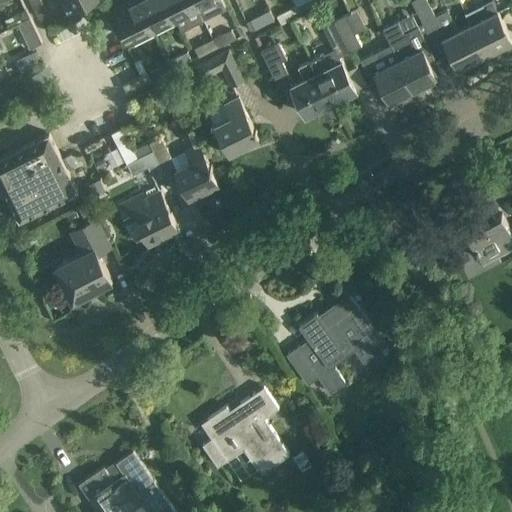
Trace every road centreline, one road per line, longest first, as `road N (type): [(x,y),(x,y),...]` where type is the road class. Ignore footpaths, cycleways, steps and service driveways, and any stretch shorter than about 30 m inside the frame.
road 1 (residential): [(47,419),(342,209),(511,113)]
road 2 (residential): [(0,100),(79,59),(104,106)]
